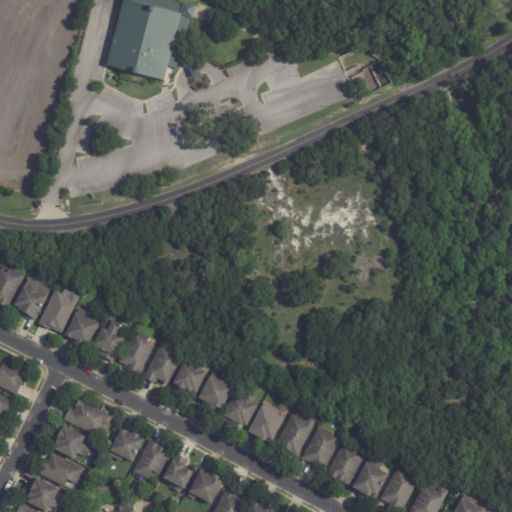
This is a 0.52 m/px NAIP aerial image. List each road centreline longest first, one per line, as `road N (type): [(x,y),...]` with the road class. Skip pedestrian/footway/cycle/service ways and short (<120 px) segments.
road 1 (tertiary): [(0,216),(22,228),(100,222),(402,96)]
road 2 (residential): [(0,332),(343,511)]
road 3 (residential): [(0,485),(63,366)]
